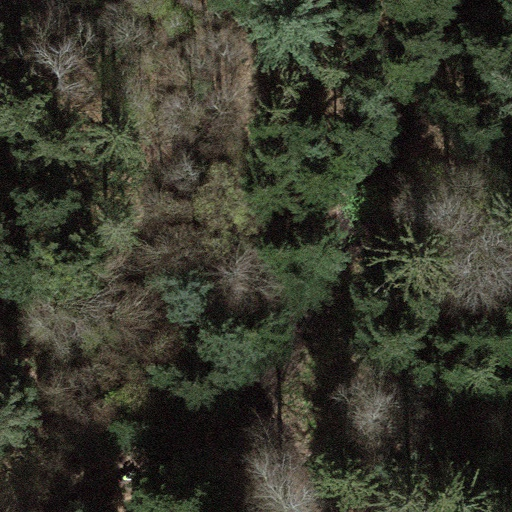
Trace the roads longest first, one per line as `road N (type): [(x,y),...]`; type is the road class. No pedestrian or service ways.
road 1 (track): [(511,1),(304,343),(208,435),(45,511)]
road 2 (track): [(43,0),(89,86),(304,343),(319,434),(319,511)]
